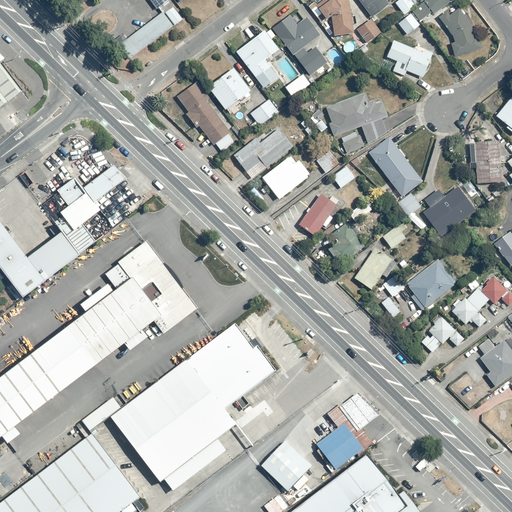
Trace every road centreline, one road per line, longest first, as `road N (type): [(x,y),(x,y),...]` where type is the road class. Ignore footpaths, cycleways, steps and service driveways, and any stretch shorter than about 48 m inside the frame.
road 1 (secondary): [(511,499),(123,121)]
road 2 (residential): [(158,72),(254,0)]
